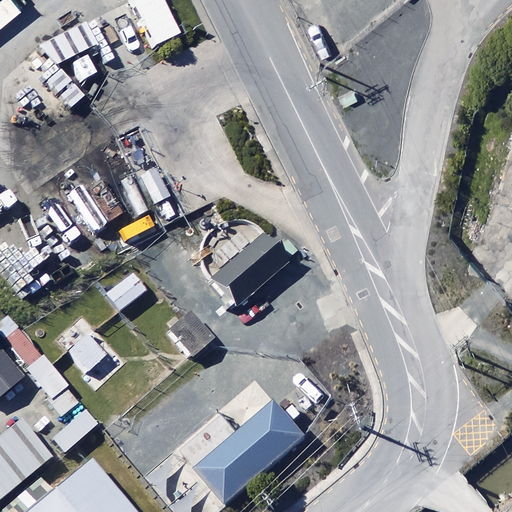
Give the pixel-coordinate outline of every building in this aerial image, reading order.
[(180,40),(160,0),(144,0),(133,6),(155,52),(180,40)] [(98,50),(86,27),(40,50),(51,73),(98,50)] [(170,202),(156,173),(140,181),(153,210),(170,202)] [(96,243),(106,261),(136,243),(125,225),(96,243)] [(291,269),(264,239),(211,286),(238,316),(291,269)] [(145,295),(130,277),(104,299),(119,317),(145,295)] [(112,352),(81,319),(56,343),(87,376),(112,352)] [(210,347),(188,322),(170,338),(192,363),(210,347)] [(78,409),(44,361),(26,374),(60,422),(78,409)] [(224,424),(185,458),(232,511),(233,511),(312,442),(297,425),(306,418),(289,398),(240,442),(224,424)] [(54,441),(66,455),(97,429),(84,415),(54,441)] [(0,505),(52,462),(22,426),(0,443),(0,505)] [(124,511),(88,469),(35,511),(124,511)]
